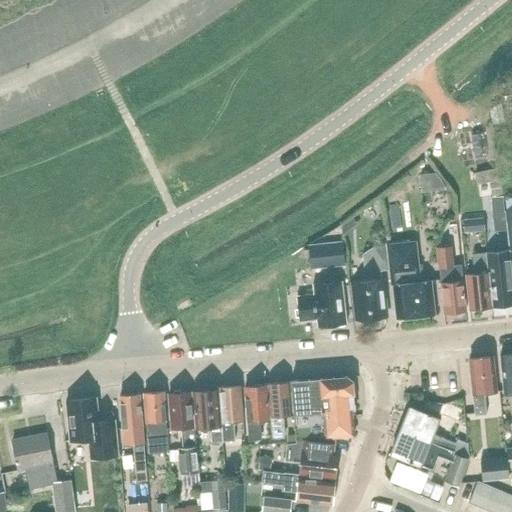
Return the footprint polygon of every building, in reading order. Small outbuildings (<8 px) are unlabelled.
[(502,100),(491,109),(493,124),(505,122),(502,100)] [(492,197),(498,196),(500,195),(497,168),(476,173),(478,185),(490,182),(492,197)] [(423,191),(445,189),(435,173),(421,174),(423,191)] [(504,196),(492,197),(495,232),(509,230),(506,211),(504,196)] [(344,237),(360,226),(353,216),(342,224),(344,237)] [(466,234),(486,232),(484,218),(465,220),(466,234)] [(376,269),(389,262),(386,239),(378,244),(364,253),(366,280),(354,281),(358,322),(387,319),(383,279),(377,279),(376,269)] [(347,265),(345,241),(310,244),(312,268),(347,265)] [(422,282),(420,266),(417,241),(389,244),(391,270),(393,284),(394,284),(397,318),(435,315),(432,281),(422,282)] [(461,265),(454,266),(452,246),(437,248),(437,253),(439,268),(444,315),(467,312),(464,283),(461,265)] [(511,303),(511,269),(510,251),(488,253),(490,272),(493,306),(511,303)] [(493,306),(490,272),(488,253),(472,255),(474,273),(467,274),(470,308),(493,306)] [(318,327),(348,324),(343,281),(313,284),(314,294),(297,296),(300,322),(317,320),(318,327)] [(511,354),(500,356),(505,395),(511,393),(511,354)] [(486,413),(484,393),(497,391),(493,357),(469,359),(473,394),(476,415),(486,413)] [(329,439),(353,437),(357,437),(355,412),(357,412),(356,395),(357,395),(356,384),(358,383),(351,377),(348,379),(296,382),(298,415),(295,415),(294,415),(296,435),(287,435),(288,444),(329,441),(329,439)] [(293,385),(271,386),(275,441),(284,441),(287,435),(286,415),(294,415),(295,415),(293,385)] [(236,424),(235,422),(246,421),(244,388),(225,389),(227,422),(223,423),(223,427),(222,427),(223,441),(236,440),(234,425),(236,424)] [(270,388),(249,389),(251,442),(263,442),(262,421),(271,421),(270,388)] [(223,427),(223,423),(221,393),(198,395),(199,428),(211,428),(212,443),(223,441),(222,427),(223,427)] [(169,453),(166,422),(165,394),(145,395),(147,423),(148,437),(149,454),(169,453)] [(197,447),(195,428),(193,395),(173,396),(175,429),(182,429),(184,448),(179,449),(181,475),(200,474),(198,447),(197,447)] [(145,451),(144,451),(140,396),(122,397),(124,429),(125,442),(135,442),(136,451),(138,472),(147,471),(145,451)] [(98,400),(68,402),(72,443),(91,441),(92,460),(120,457),(116,422),(100,423),(98,400)] [(456,443),(434,434),(440,420),(410,408),(401,431),(455,453),(469,458),(468,443),(458,439),(456,443)] [(454,454),(455,453),(401,431),(392,453),(433,470),(439,455),(453,461),(445,481),(460,486),(470,460),(454,454)] [(58,484),(55,467),(49,437),(14,444),(20,473),(27,472),(30,489),(58,484)] [(339,457),(330,456),(329,441),(288,444),(286,460),(305,463),(304,476),(336,480),(339,457)] [(262,456),(261,469),(272,470),(273,457),(262,456)] [(484,481),(508,479),(507,459),(482,462),(484,481)] [(302,480),(302,476),(303,474),(264,470),(263,483),(283,485),(282,492),(300,494),(299,501),(333,506),(335,484),(302,480)] [(138,472),(137,472),(138,482),(148,481),(147,471),(138,472)] [(58,511),(76,511),(72,483),(54,486),(58,511)] [(229,483),(229,511),(245,511),(246,483),(229,483)] [(493,511),(511,511),(511,496),(477,483),(469,503),(493,511)] [(225,490),(202,492),(203,510),(227,508),(225,490)] [(290,511),(292,499),(264,497),(262,511),(290,511)] [(167,511),(167,502),(157,503),(157,511),(167,511)]
